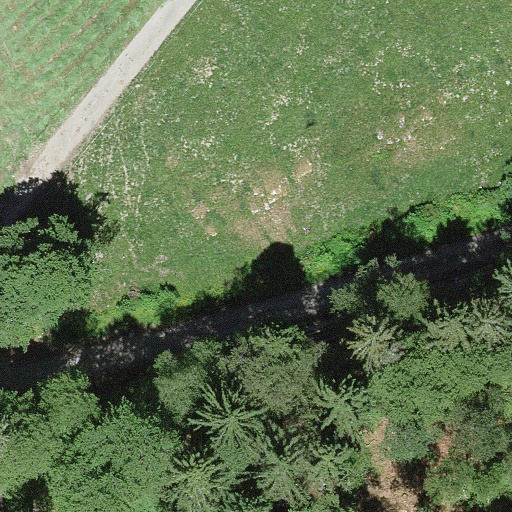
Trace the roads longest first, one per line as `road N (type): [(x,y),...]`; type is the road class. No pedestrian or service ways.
road 1 (track): [(511,250),(0,394)]
road 2 (track): [(0,237),(179,0)]
